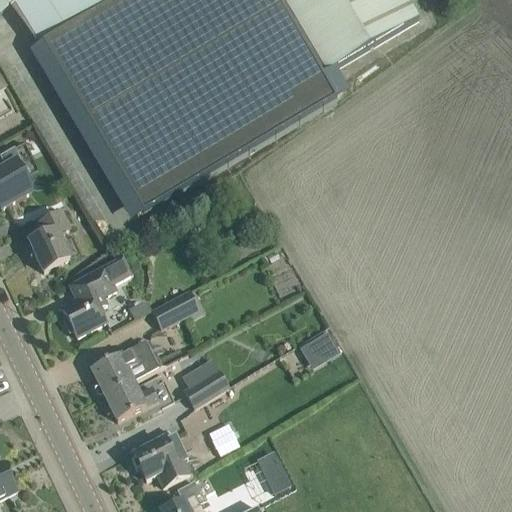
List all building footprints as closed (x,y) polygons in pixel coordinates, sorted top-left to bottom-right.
[(0,0),(0,19),(20,0),(0,0)] [(127,0),(20,0),(9,11),(38,50),(127,0)] [(128,0),(43,48),(143,217),(336,104),(322,80),(335,72),(419,22),(405,0),(128,0)] [(0,119),(10,113),(4,103),(9,100),(4,92),(6,91),(0,80),(0,119)] [(6,171),(0,174),(0,209),(1,212),(32,196),(24,181),(28,179),(15,153),(0,160),(6,171)] [(61,218),(57,219),(39,228),(45,240),(30,247),(44,276),(70,263),(59,240),(69,235),(61,218)] [(72,332),(77,342),(107,327),(100,312),(107,309),(104,302),(116,295),(114,290),(133,280),(124,262),(76,288),(83,301),(62,311),(67,321),(63,323),(69,334),(72,332)] [(190,294),(151,315),(161,335),(200,315),(190,294)] [(328,337),(314,345),(326,365),(340,357),(328,337)] [(109,364),(92,373),(98,386),(95,390),(99,397),(103,397),(105,399),(133,386),(164,370),(151,344),(147,343),(143,341),(117,354),(120,359),(109,364)] [(219,376),(212,363),(184,379),(191,391),(184,395),(195,413),(229,392),(225,386),(219,376)] [(133,386),(105,399),(118,426),(146,411),(159,405),(152,392),(139,398),(133,386)] [(229,428),(209,437),(213,445),(212,445),(216,453),(217,453),(221,460),(240,451),(236,444),(237,443),(233,435),(232,435),(229,428)] [(164,444),(134,459),(146,485),(157,480),(163,491),(190,478),(184,465),(176,469),(164,444)] [(0,504),(17,496),(3,467),(0,467),(0,504)] [(200,511),(196,503),(202,500),(195,486),(178,495),(183,505),(168,511),(200,511)]
